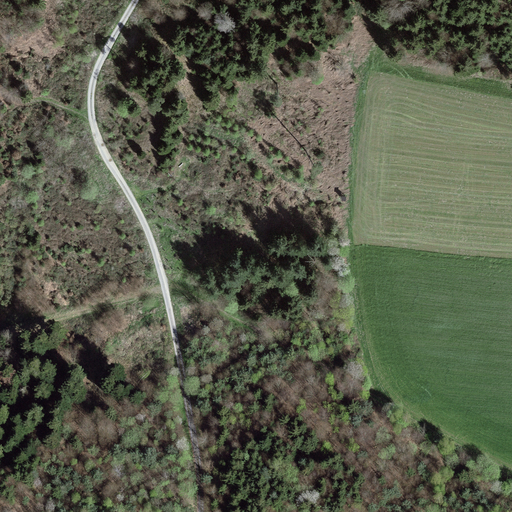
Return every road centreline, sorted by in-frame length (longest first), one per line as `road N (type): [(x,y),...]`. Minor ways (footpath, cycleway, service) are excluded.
road 1 (track): [(164,281),(511,475)]
road 2 (track): [(199,511),(192,418),(164,281)]
road 3 (track): [(164,281),(90,119)]
road 4 (track): [(0,338),(164,281)]
road 5 (track): [(90,119),(92,77),(136,0)]
